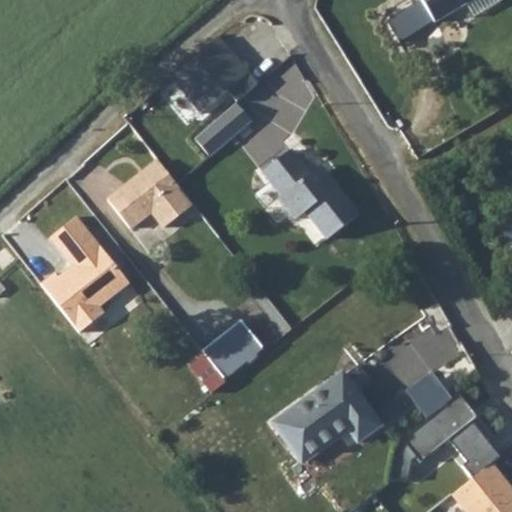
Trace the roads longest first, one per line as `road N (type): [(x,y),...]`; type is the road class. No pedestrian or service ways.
road 1 (residential): [(289,0),(511,392)]
road 2 (unclassified): [(0,224),(175,55),(248,0)]
